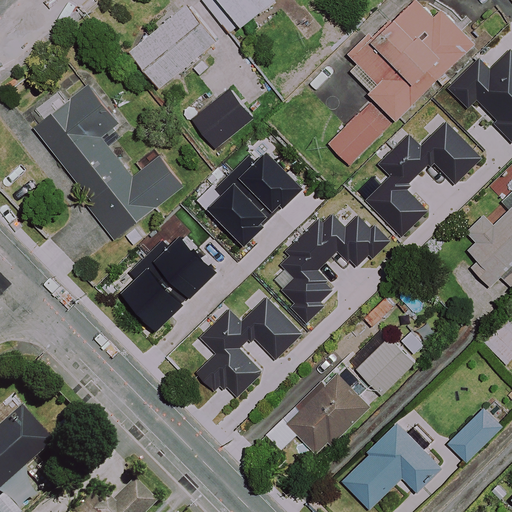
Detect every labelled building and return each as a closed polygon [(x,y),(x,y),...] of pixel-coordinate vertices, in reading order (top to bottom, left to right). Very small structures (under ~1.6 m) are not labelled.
[(226,38),(198,2),(195,0),(194,0),(132,50),(163,88),(225,39),(226,38)] [(226,38),(228,40),(278,0),(200,0),(198,2),(226,38)] [(477,45),(434,0),(419,0),(377,41),(370,34),(350,53),(360,63),(352,71),(398,120),(477,45)] [(122,124),(92,87),(39,129),(91,195),(86,199),(118,239),(185,186),(161,155),(135,175),(105,137),(122,124)] [(395,126),(373,103),(331,143),(353,166),(395,126)] [(309,191),(272,152),(210,212),(247,251),(280,219),(309,191)] [(511,169),(493,192),(511,207),(497,225),(484,213),(468,232),(478,241),(470,250),(481,259),(473,268),(494,286),(502,277),(511,284),(511,169)] [(450,206),(431,187),(389,232),(408,250),(450,206)] [(229,270),(187,228),(118,296),(160,339),(229,270)] [(307,278),(283,254),(237,301),(248,313),(234,327),(255,348),(244,359),(266,381),(307,340),(276,309),(307,278)] [(363,297),(338,270),(311,295),(337,322),(363,297)] [(511,359),(511,314),(511,315),(485,341),(508,364),(511,359)] [(416,362),(391,338),(360,370),(384,394),(416,362)] [(372,406),(341,374),(289,422),(320,455),(372,406)] [(0,490),(52,443),(16,403),(0,418),(0,511),(14,511),(0,496),(0,490)] [(504,426),(486,408),(450,443),(468,461),(504,426)] [(445,468),(400,423),(344,480),(373,509),(403,478),(420,494),(445,468)] [(145,511),(155,503),(133,480),(98,511),(96,511),(85,499),(71,511),(145,511)]
